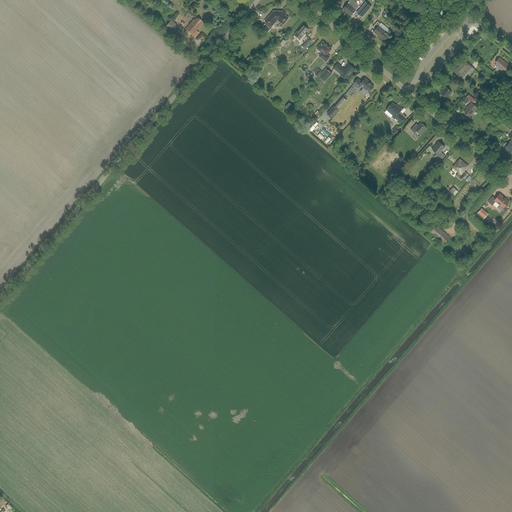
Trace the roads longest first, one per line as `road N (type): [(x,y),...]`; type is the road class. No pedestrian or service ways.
road 1 (unclassified): [(0,300),(264,0)]
road 2 (unclassified): [(511,181),(302,0)]
